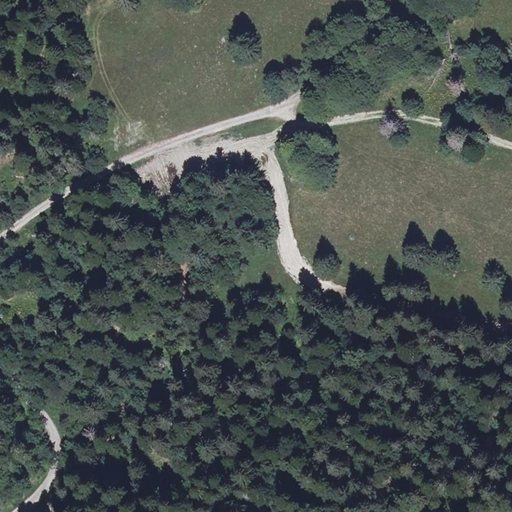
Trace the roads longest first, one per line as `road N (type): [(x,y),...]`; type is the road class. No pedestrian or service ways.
road 1 (unclassified): [(0,236),(78,175),(297,90),(404,0)]
road 2 (unclassified): [(24,511),(61,478),(61,448),(0,369)]
